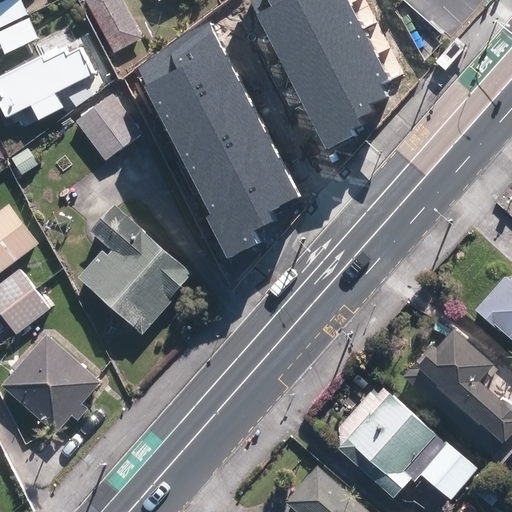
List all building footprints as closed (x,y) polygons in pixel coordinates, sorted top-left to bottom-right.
[(8,0),(0,4),(0,29),(33,13),(26,0),(8,0)] [(127,0),(91,0),(118,53),(147,38),(127,0)] [(249,0),(326,146),(361,128),(357,120),(373,111),(370,105),(385,97),(379,85),(388,80),(346,0),(249,0)] [(43,37),(34,16),(0,32),(10,53),(43,37)] [(209,23),(136,71),(212,214),(207,217),(229,257),(256,243),(251,233),(277,220),(272,210),(300,196),(209,23)] [(12,93),(6,96),(15,115),(39,103),(46,119),(71,106),(63,90),(101,71),(88,45),(75,51),(71,43),(3,77),(12,93)] [(146,131),(117,92),(81,119),(110,157),(146,131)] [(0,138),(0,164),(10,159),(0,138)] [(32,143),(14,157),(28,174),(45,161),(32,143)] [(0,275),(46,240),(15,201),(0,212),(0,275)] [(176,295),(199,271),(122,202),(98,229),(120,248),(115,253),(109,247),(85,275),(150,333),(180,299),(176,295)] [(56,307),(24,266),(0,283),(0,305),(22,334),(56,307)] [(511,272),(510,272),(483,304),(511,328),(511,272)] [(511,394),(488,373),(502,356),(461,320),(441,343),(435,338),(404,373),(505,461),(511,452),(511,394)] [(88,400),(108,378),(55,331),(9,382),(63,430),(79,413),(85,418),(95,407),(88,400)] [(455,496),(483,465),(390,383),(380,394),(374,389),(343,424),(353,433),(342,445),(398,495),(422,467),(455,496)] [(378,511),(379,511),(321,462),(291,498),(306,511),(305,511),(378,511)]
